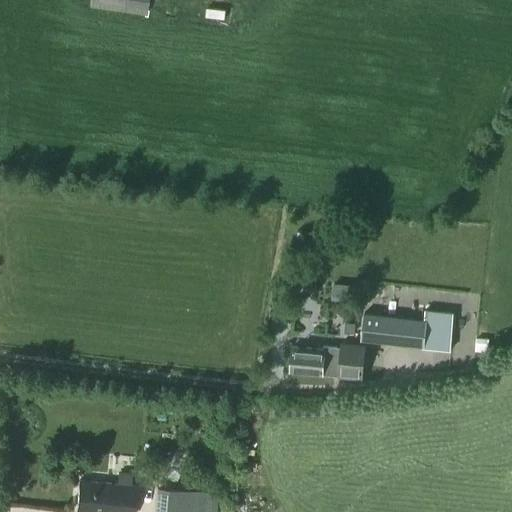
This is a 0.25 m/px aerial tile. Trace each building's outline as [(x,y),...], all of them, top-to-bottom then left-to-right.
[(89,0),(89,9),(145,16),(146,0),(89,0)] [(364,314),(361,341),(449,351),(452,313),(425,311),(424,321),(364,314)] [(344,333),(354,334),(356,324),(345,322),(344,333)] [(291,347),(288,372),(360,379),(361,350),(322,346),(322,350),(291,347)] [(178,473),(179,462),(155,461),(155,472),(178,473)] [(78,481),(74,511),(131,511),(134,486),(78,481)] [(155,487),(153,511),(215,511),(217,493),(155,487)]
